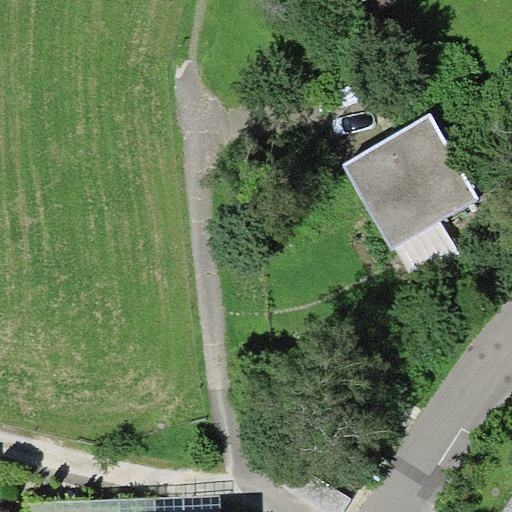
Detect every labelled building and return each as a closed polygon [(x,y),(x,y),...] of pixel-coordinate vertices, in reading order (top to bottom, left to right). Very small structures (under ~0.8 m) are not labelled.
[(430,113),(342,164),(392,249),(397,247),(441,221),(480,198),(430,113)] [(459,252),(441,221),(397,247),(415,278),(459,252)] [(222,511),(221,494),(153,497),(154,511),(222,511)] [(511,511),(511,495),(500,511),(511,511)] [(154,511),(153,497),(91,501),(91,511),(154,511)] [(28,501),(28,511),(91,511),(91,501),(28,501)]
